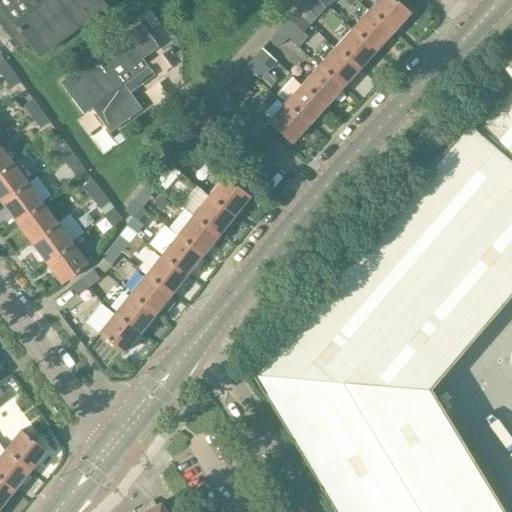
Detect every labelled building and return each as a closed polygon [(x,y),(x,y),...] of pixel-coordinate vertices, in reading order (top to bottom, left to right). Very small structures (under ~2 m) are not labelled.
[(0,0),(0,20),(21,48),(29,41),(40,55),(106,6),(101,0),(0,0)] [(320,0),(306,0),(303,4),(311,11),(320,0)] [(396,0),(376,0),(369,9),(392,31),(410,12),(396,0)] [(392,31),(369,9),(352,28),(376,49),(392,31)] [(150,11),(142,17),(152,30),(160,24),(150,11)] [(288,20),(279,30),(287,37),(296,27),(288,20)] [(142,59),(145,56),(158,47),(140,22),(59,82),(83,115),(91,109),(109,133),(142,109),(130,93),(154,75),(142,59)] [(376,49),(352,28),(335,46),(359,68),(376,49)] [(287,37),(279,30),(270,41),(277,48),(287,37)] [(359,68),(335,46),(318,65),(342,87),(359,68)] [(511,78),(511,55),(501,64),(511,78)] [(255,57),(246,67),(253,74),(263,64),(255,57)] [(0,72),(3,76),(11,70),(3,58),(0,60),(0,72)] [(342,87),(318,65),(301,84),(325,105),(342,87)] [(253,74),(246,67),(236,78),(244,85),(253,74)] [(19,81),(11,70),(3,76),(11,87),(19,81)] [(268,72),(261,79),(270,88),(277,81),(268,72)] [(511,83),(474,128),(466,121),(250,373),(333,511),(504,511),(429,388),(511,291),(511,83)] [(325,105),(301,84),(284,102),(308,124),(325,105)] [(33,116),(41,110),(33,99),(24,105),(33,116)] [(291,143),(308,124),(284,102),(267,121),(291,143)] [(50,121),(41,110),(33,116),(41,128),(50,121)] [(63,157),(71,150),(63,139),(54,145),(63,157)] [(0,171),(12,163),(0,146),(0,171)] [(176,148),(167,159),(175,166),(184,155),(176,148)] [(79,162),(71,150),(63,157),(71,168),(79,162)] [(175,166),(167,159),(158,170),(166,177),(175,166)] [(12,163),(0,171),(0,200),(1,202),(27,183),(12,163)] [(225,176),(209,196),(233,216),(249,196),(225,176)] [(92,197),(101,191),(92,179),(84,185),(92,197)] [(27,183),(1,202),(16,222),(42,203),(27,183)] [(144,187),(135,198),(143,205),(152,194),(144,187)] [(197,187),(181,207),(184,209),(193,216),(218,236),(233,216),(209,196),(197,187)] [(109,202),(101,191),(92,197),(101,208),(109,202)] [(143,205),(135,198),(126,209),(134,216),(143,205)] [(31,243),(57,223),(42,203),(16,222),(31,243)] [(122,219),(113,208),(105,214),(114,226),(122,219)] [(184,209),(168,228),(177,236),(202,256),(218,236),(193,216),(184,209)] [(46,263),(72,244),(57,223),(31,243),(46,263)] [(164,225),(148,244),(162,255),(186,275),(202,256),(177,236),(168,228),(164,225)] [(120,237),(111,248),(119,255),(128,244),(120,237)] [(87,264),(72,244),(46,263),(61,283),(87,264)] [(119,255),(111,248),(102,259),(110,265),(119,255)] [(162,255),(146,275),(171,295),(186,275),(162,255)] [(93,270),(82,278),(89,286),(99,278),(93,270)] [(155,314),(171,295),(146,275),(130,294),(155,314)] [(89,286),(82,278),(71,286),(77,295),(89,286)] [(139,334),(155,314),(130,294),(115,314),(139,334)] [(98,334),(123,354),(139,334),(115,314),(114,314),(101,304),(86,323),(99,333),(98,334)] [(21,430),(5,450),(30,470),(46,450),(21,430)] [(30,470),(5,450),(0,456),(0,478),(14,490),(30,470)] [(0,507),(14,490),(0,478),(0,507)] [(164,511),(160,503),(144,511),(164,511)]
